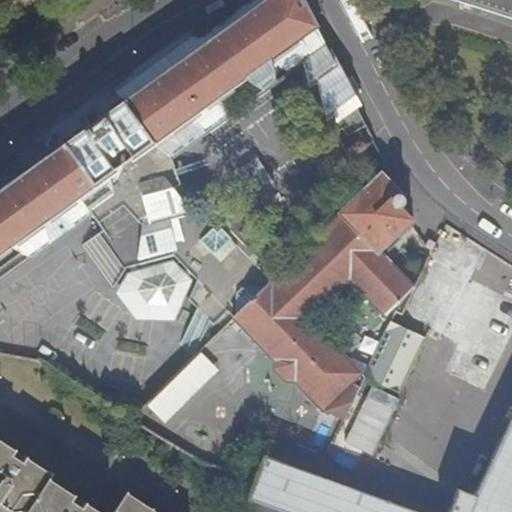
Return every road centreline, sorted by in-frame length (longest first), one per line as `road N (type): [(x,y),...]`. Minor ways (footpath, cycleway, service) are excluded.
road 1 (tertiary): [(511,236),(429,171),(338,0)]
road 2 (residential): [(0,119),(180,0)]
